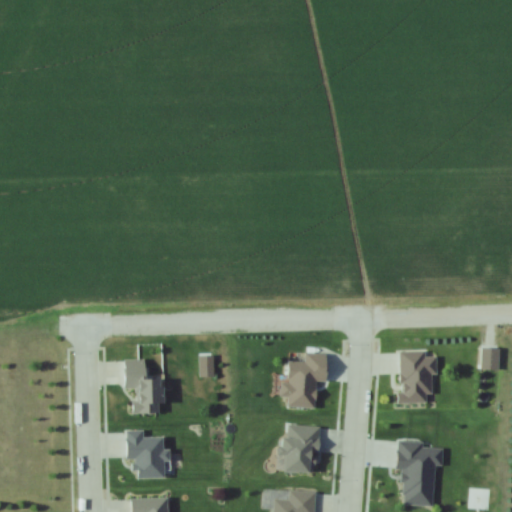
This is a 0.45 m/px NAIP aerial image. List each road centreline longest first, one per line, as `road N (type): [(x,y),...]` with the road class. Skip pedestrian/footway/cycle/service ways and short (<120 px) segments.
road 1 (residential): [(341,511),(356,322)]
road 2 (residential): [(86,511),(81,330)]
